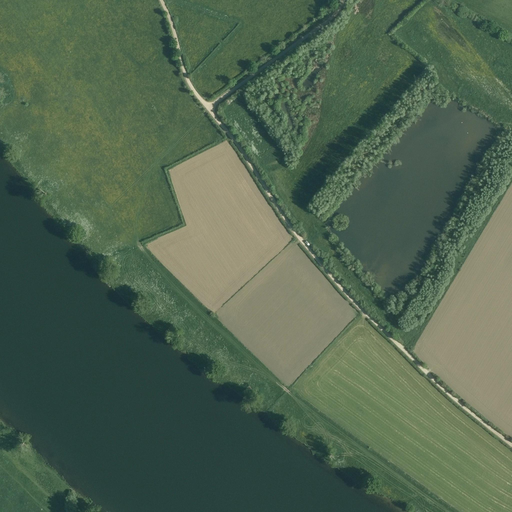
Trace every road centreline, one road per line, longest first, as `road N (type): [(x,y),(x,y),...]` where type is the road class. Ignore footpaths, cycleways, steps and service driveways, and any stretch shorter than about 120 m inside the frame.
road 1 (unclassified): [(208,108),(342,289),(511,445)]
road 2 (unclassified): [(343,0),(328,20),(208,108)]
